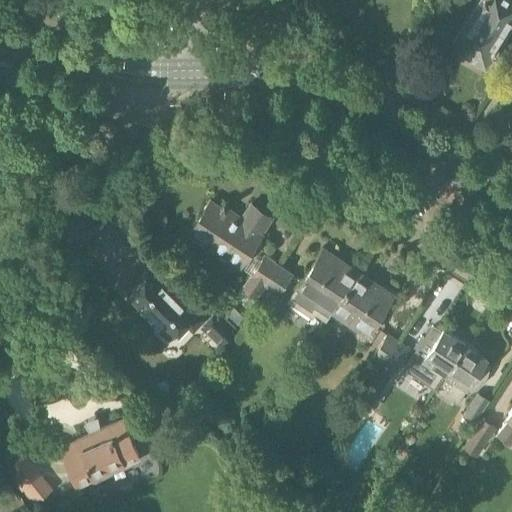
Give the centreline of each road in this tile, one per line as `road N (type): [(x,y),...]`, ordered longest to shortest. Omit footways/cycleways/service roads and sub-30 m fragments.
road 1 (tertiary): [(445,163),(306,83),(166,71)]
road 2 (residential): [(166,71),(0,304)]
road 3 (unknown): [(0,1),(104,38),(142,45),(163,38)]
road 4 (tertiary): [(166,71),(83,67),(0,40)]
road 5 (residential): [(403,230),(302,163),(268,158)]
road 6 (residential): [(511,302),(403,230)]
